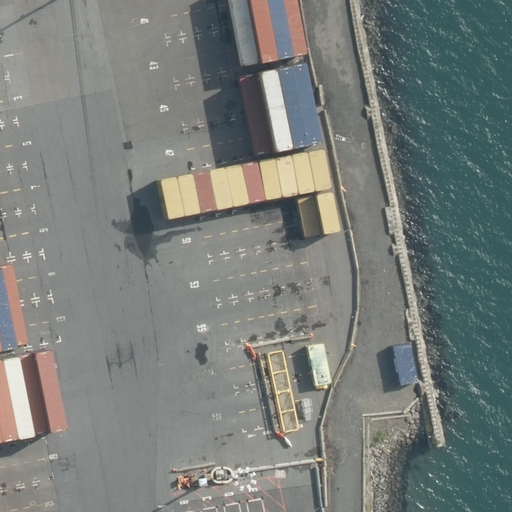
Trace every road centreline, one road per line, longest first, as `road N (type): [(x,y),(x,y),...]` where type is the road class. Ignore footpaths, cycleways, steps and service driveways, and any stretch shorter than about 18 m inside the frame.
road 1 (unknown): [(352,511),(318,360),(296,333),(233,305)]
road 2 (unknown): [(233,305),(229,179),(211,67)]
road 3 (unknown): [(168,511),(231,355),(233,305)]
road 4 (unknown): [(0,106),(211,67)]
